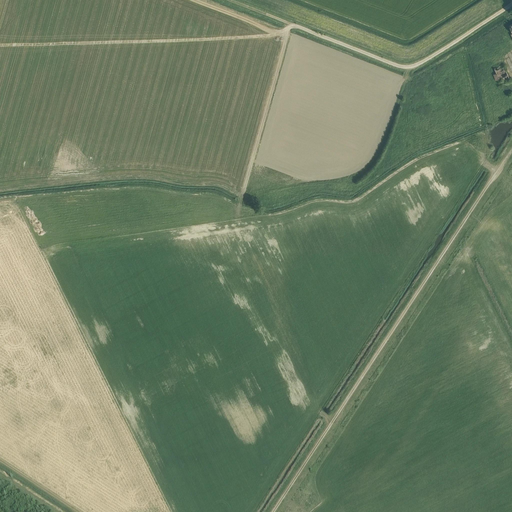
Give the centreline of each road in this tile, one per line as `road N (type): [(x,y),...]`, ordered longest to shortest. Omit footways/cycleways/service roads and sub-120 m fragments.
road 1 (track): [(482,160),(493,176),(274,511)]
road 2 (track): [(228,0),(407,66),(511,4)]
road 3 (track): [(295,25),(240,203)]
